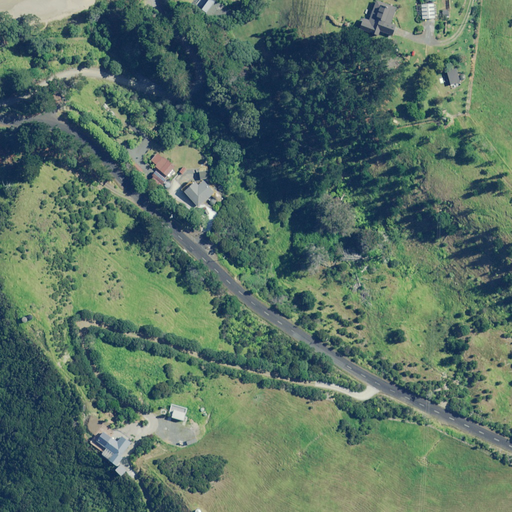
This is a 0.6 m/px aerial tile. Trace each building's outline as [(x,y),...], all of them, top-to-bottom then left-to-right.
[(208,0),(200,12),(210,19),(216,9),(220,12),(224,6),(215,0),(208,0)] [(394,7),(378,2),(369,26),(381,31),(387,16),(390,17),(394,7)] [(435,18),(434,3),(421,4),(422,19),(435,18)] [(460,82),(456,68),(447,71),(451,85),(460,82)] [(175,167),(163,157),(155,166),(166,176),(175,167)] [(143,169),(137,163),(132,168),(139,174),(143,169)] [(164,181),(155,174),(149,181),(159,188),(164,181)] [(214,193),(203,180),(198,185),(194,182),(184,191),(198,207),(214,193)] [(123,468),(126,465),(121,461),(123,458),(121,456),(131,443),(122,436),(116,444),(109,438),(104,446),(113,453),(108,460),(116,466),(118,464),(123,468)]
